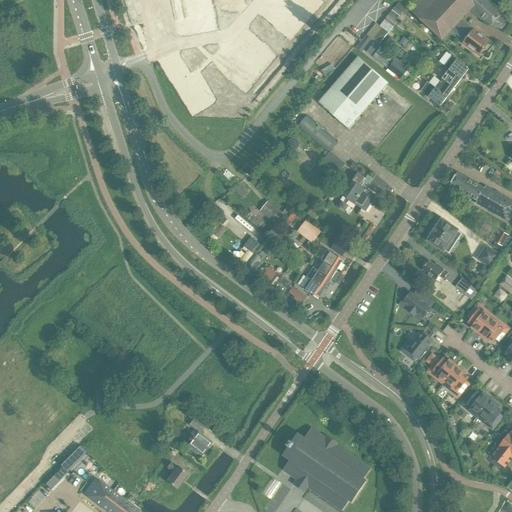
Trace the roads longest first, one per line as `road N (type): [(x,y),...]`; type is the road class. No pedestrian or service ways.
road 1 (unclassified): [(139,62),(176,125),(223,160),(367,0)]
road 2 (tertiary): [(109,100),(158,232),(202,279),(311,361)]
road 3 (tertiary): [(324,343),(188,244),(165,218),(119,97)]
road 4 (residential): [(332,331),(511,65)]
road 5 (tertiary): [(433,511),(435,480),(421,433),(397,401),(324,343)]
road 6 (tertiary): [(311,361),(396,428),(419,483),(419,511)]
road 7 (residential): [(0,510),(85,417)]
road 8 (unclassified): [(210,511),(280,407)]
